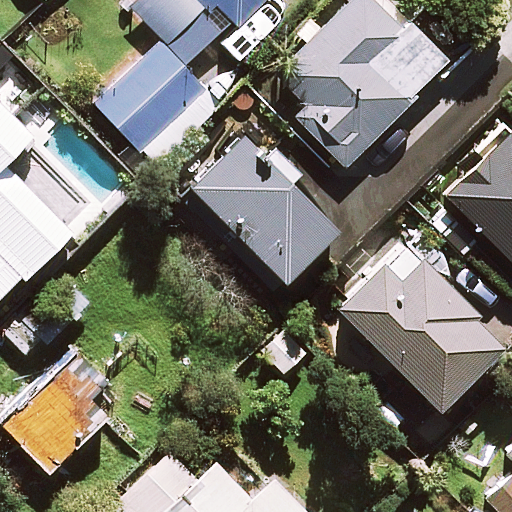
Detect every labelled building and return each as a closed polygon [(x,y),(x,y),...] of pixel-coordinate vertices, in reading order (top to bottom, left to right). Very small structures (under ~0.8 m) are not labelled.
[(136,0),(130,7),(159,37),(94,102),(140,148),(203,85),(185,66),(251,0),(136,0)] [(292,115),(341,165),(417,90),(414,86),(441,59),(381,0),(345,0),(274,71),(305,102),(292,115)] [(19,132),(24,127),(0,101),(0,293),(17,277),(27,288),(132,188),(70,122),(38,152),(19,132)] [(511,122),(444,189),(511,258),(511,122)] [(335,221),(239,124),(186,177),(281,274),(335,221)] [(504,343),(402,238),(336,301),(438,406),(504,343)] [(117,394),(72,349),(1,420),(46,465),(117,394)] [(191,481),(163,452),(119,496),(134,511),(311,511),(271,471),(249,494),(214,458),(191,481)] [(511,511),(511,467),(483,494),(500,511),(511,511)]
